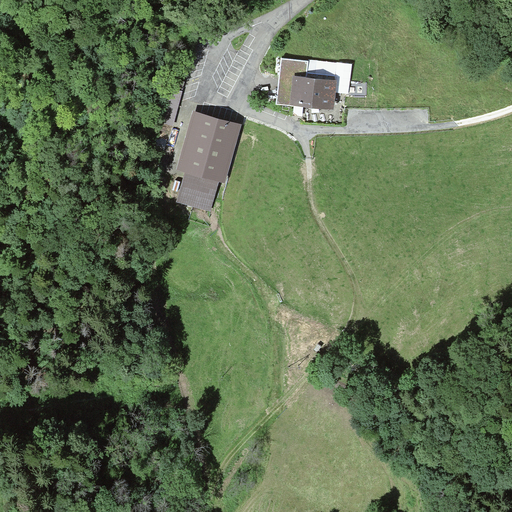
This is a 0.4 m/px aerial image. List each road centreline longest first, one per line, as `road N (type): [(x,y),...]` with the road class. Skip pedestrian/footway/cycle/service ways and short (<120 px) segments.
road 1 (unclassified): [(456,123),(302,129),(241,105),(263,35),(300,0)]
road 2 (track): [(215,203),(220,242),(272,302),(274,409)]
road 3 (track): [(203,511),(231,454),(343,337)]
road 4 (track): [(343,337),(354,315),(354,286),(315,212),(302,129)]
